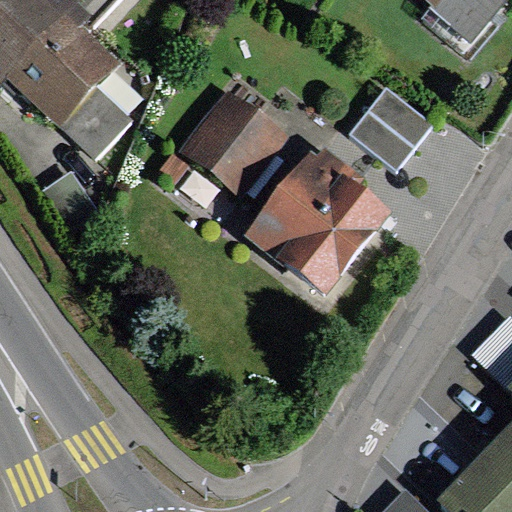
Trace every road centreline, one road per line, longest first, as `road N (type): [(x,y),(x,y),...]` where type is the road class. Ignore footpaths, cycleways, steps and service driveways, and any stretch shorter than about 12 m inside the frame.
road 1 (residential): [(511,192),(311,511)]
road 2 (primary): [(152,511),(0,346)]
road 3 (primary): [(0,389),(38,511)]
